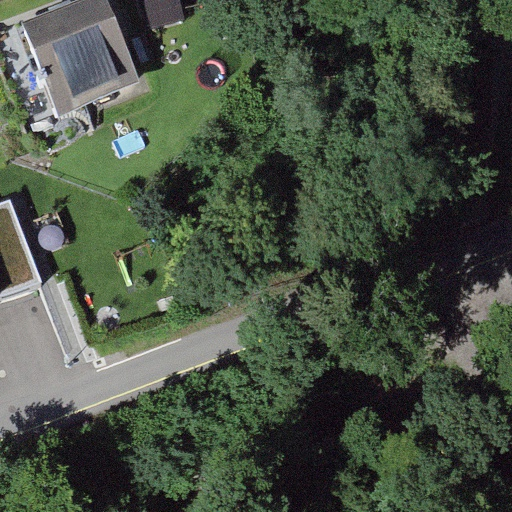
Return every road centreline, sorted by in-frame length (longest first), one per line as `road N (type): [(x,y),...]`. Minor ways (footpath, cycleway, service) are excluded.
road 1 (residential): [(511,232),(0,428)]
road 2 (track): [(511,433),(463,316),(479,244),(472,0)]
